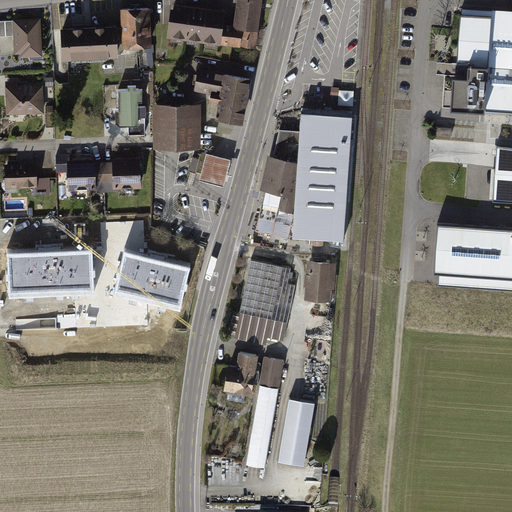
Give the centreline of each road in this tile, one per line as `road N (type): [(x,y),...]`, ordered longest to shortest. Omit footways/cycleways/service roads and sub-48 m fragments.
road 1 (secondary): [(186,511),(204,327),(288,0)]
road 2 (residential): [(405,283),(426,0)]
road 3 (track): [(385,511),(405,283)]
